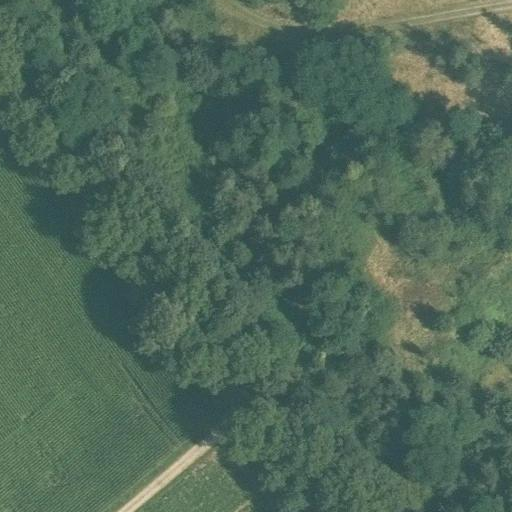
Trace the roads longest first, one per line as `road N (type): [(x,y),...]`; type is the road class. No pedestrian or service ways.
road 1 (unclassified): [(329,511),(0,65)]
road 2 (track): [(215,0),(272,33),(317,43),(511,9)]
road 3 (track): [(124,511),(251,405)]
road 4 (track): [(471,511),(465,432),(511,363)]
